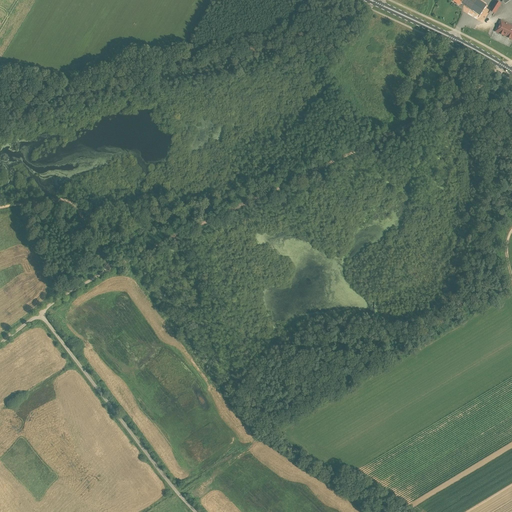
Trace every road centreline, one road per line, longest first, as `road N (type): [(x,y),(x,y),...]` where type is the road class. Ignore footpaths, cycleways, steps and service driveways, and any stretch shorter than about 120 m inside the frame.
road 1 (track): [(108,270),(453,102),(511,63)]
road 2 (unclassified): [(194,511),(39,313)]
road 3 (secondary): [(511,71),(368,0)]
road 4 (track): [(108,270),(67,200),(0,207)]
